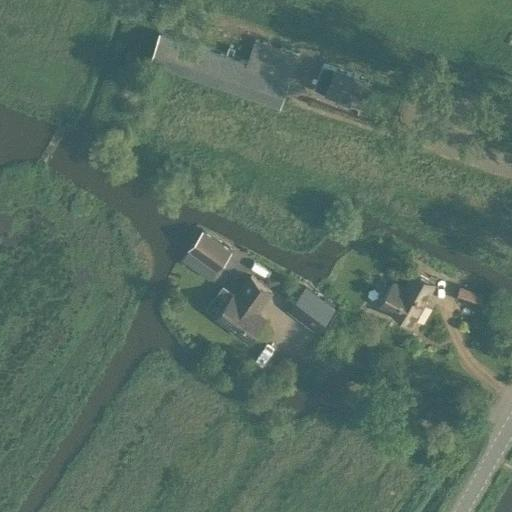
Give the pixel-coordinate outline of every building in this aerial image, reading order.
[(248,62),(234,57),(161,32),(150,61),(281,106),(298,56),(255,41),(248,62)] [(372,81),(323,63),(314,90),(362,108),(372,81)] [(232,253),(204,232),(189,251),(218,272),(232,253)] [(381,308),(413,325),(435,284),(414,272),(405,288),(394,283),(381,308)] [(217,317),(226,323),(249,340),(266,316),(257,309),(271,291),(248,274),(233,295),(217,317)] [(456,300),(481,308),(485,293),(461,284),(456,300)] [(207,309),(217,317),(233,295),(223,287),(207,309)] [(306,289),(289,311),(317,332),(318,333),(335,310),(334,310),(306,289)]
